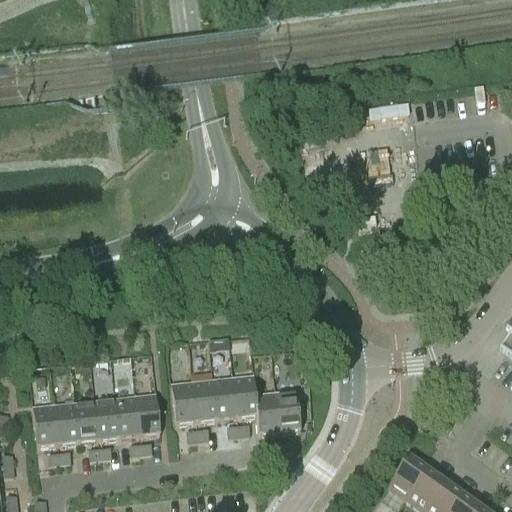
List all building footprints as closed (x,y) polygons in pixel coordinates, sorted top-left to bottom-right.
[(350,225),(351,235),(375,231),(374,221),(350,225)] [(511,325),(505,336),(508,339),(499,352),(511,361),(511,325)] [(253,382),(232,385),(236,425),(256,423),(254,401),(255,401),(253,382)] [(232,385),(211,387),(215,427),(236,425),(232,385)] [(195,429),(215,427),(211,387),(191,389),(195,429)] [(195,429),(191,389),(170,391),(174,431),(195,429)] [(274,399),(278,440),(299,437),(295,397),(274,399)] [(258,442),(278,440),(274,399),(255,401),(254,401),(256,423),(258,442)] [(155,401),(134,403),(138,443),(159,441),(155,401)] [(118,446),(138,443),(134,403),(113,405),(118,446)] [(97,448),(118,446),(113,405),(93,407),(97,448)] [(77,450),(97,448),(93,407),(73,410),(77,450)] [(52,412),(57,452),(77,450),(73,410),(52,412)] [(36,454),(57,452),(52,412),(32,414),(36,454)] [(0,442),(9,442),(7,431),(0,431),(0,442)] [(247,432),(237,433),(238,443),(249,442),(247,432)] [(227,444),(238,443),(237,433),(226,434),(227,444)] [(196,437),(197,447),(208,446),(207,436),(196,437)] [(197,447),(196,437),(185,438),(186,448),(197,447)] [(280,448),(281,458),(291,456),(290,447),(280,448)] [(281,458),(280,448),(269,449),(270,459),(281,458)] [(139,451),(140,461),(151,460),(150,450),(139,451)] [(140,461),(139,451),(128,453),(129,463),(140,461)] [(98,456),(99,466),(110,465),(109,455),(98,456)] [(99,466),(98,456),(88,457),(89,467),(99,466)] [(58,460),(59,470),(70,469),(68,459),(58,460)] [(59,470),(58,460),(47,461),(48,471),(59,470)] [(1,462),(2,473),(12,471),(11,461),(1,462)] [(387,493),(405,506),(427,476),(408,463),(387,493)] [(13,482),(12,471),(2,473),(3,483),(13,482)] [(427,476),(405,506),(413,511),(427,511),(444,488),(427,476)] [(427,511),(453,511),(462,501),(444,488),(427,511)] [(5,502),(6,511),(16,511),(15,501),(5,502)] [(477,511),(462,501),(453,511),(477,511)]
